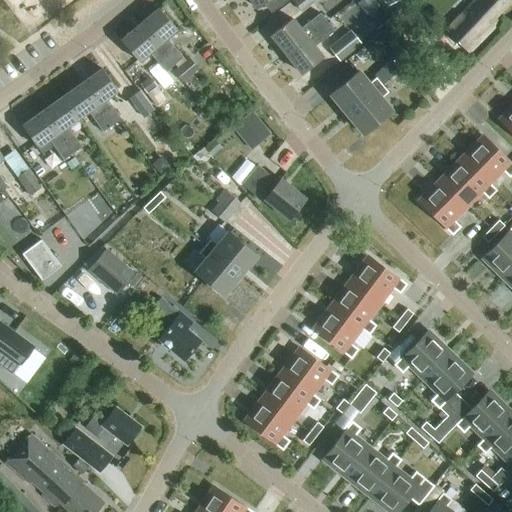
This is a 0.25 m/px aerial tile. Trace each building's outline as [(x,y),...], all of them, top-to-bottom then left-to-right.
[(252,0),(259,8),(269,0),(252,0)] [(294,0),(293,1),(302,13),(318,0),(294,0)] [(372,0),(361,0),(356,5),(366,17),(376,9),(378,7),(372,0)] [(495,18),(511,0),(477,0),(472,7),(471,7),(447,31),(469,53),(499,22),(495,18)] [(140,26),(174,65),(183,58),(167,38),(177,30),(159,9),(140,26)] [(286,55),(328,23),(320,13),(301,29),(293,18),(271,35),(286,55)] [(328,23),(286,55),(302,74),(323,58),(315,47),(334,31),(328,23)] [(166,72),(174,65),(140,26),(121,42),(139,63),(149,53),(166,72)] [(340,61),(361,45),(350,31),(329,48),(340,61)] [(398,72),(405,68),(399,58),(392,62),(398,72)] [(182,83),(186,80),(198,70),(190,59),(174,72),(182,83)] [(358,71),(329,95),(346,115),(382,86),(398,72),(392,62),(392,61),(374,75),(376,77),(368,84),(358,71)] [(405,68),(398,72),(404,82),(411,78),(405,68)] [(82,85),(112,126),(121,119),(106,99),(117,91),(103,70),(82,85)] [(150,79),(140,85),(147,94),(156,88),(153,83),(150,79)] [(103,132),(112,126),(82,85),(63,99),(77,119),(88,111),(103,132)] [(382,86),(346,115),(362,135),(391,111),(380,98),(387,93),(382,86)] [(154,110),(140,91),(129,99),(143,119),(154,110)] [(67,126),(77,119),(63,99),(43,113),(72,154),(82,147),(67,126)] [(201,105),(195,111),(202,118),(208,113),(201,105)] [(511,107),(499,121),(511,133),(511,107)] [(64,160),(72,154),(43,113),(23,127),(37,148),(49,139),(64,160)] [(252,114),(233,129),(244,142),(262,127),(252,114)] [(511,165),(483,137),(462,158),(489,185),(503,171),(509,177),(511,174),(511,165)] [(440,180),(467,207),(481,193),(488,199),(495,191),(489,185),(462,158),(440,180)] [(288,221),(305,201),(281,180),(277,185),(256,168),(243,184),(255,195),(258,192),(265,198),(263,200),(288,221)] [(29,196),(41,188),(28,169),(17,178),(29,196)] [(453,221),(467,207),(440,180),(419,202),(452,235),(459,228),(453,221)] [(224,223),(240,205),(223,190),(214,201),(217,203),(210,211),(224,223)] [(140,252),(152,234),(132,220),(119,238),(140,252)] [(498,221),(490,229),(495,235),(504,227),(498,221)] [(511,228),(482,259),(503,280),(511,270),(511,228)] [(495,235),(490,229),(481,238),(487,244),(495,235)] [(211,252),(243,277),(261,254),(229,230),(216,246),(210,241),(205,247),(211,252)] [(41,240),(21,255),(42,281),(61,267),(41,240)] [(194,275),(225,300),(243,277),(211,252),(205,247),(198,256),(204,261),(194,275)] [(134,274),(105,249),(87,271),(116,296),(134,274)] [(349,282),(380,305),(392,288),(399,293),(405,285),(368,257),(349,282)] [(511,288),(511,270),(503,280),(511,288)] [(368,321),(380,305),(349,282),(331,306),(361,329),(368,334),(375,326),(368,321)] [(166,351),(169,349),(183,361),(200,340),(176,320),(179,316),(168,307),(169,305),(161,298),(148,313),(168,330),(159,341),(162,343),(160,347),(166,351)] [(349,345),(361,329),(331,306),(313,331),(350,359),(356,350),(349,345)] [(406,310),(399,319),(405,324),(413,315),(406,310)] [(405,324),(399,319),(391,328),(398,333),(405,324)] [(0,367),(12,376),(20,365),(21,365),(34,348),(0,322),(0,367)] [(422,381),(449,354),(427,332),(394,366),(402,373),(408,367),(422,381)] [(382,364),(390,354),(383,348),(375,358),(382,364)] [(281,373),(312,396),(323,380),(330,385),(337,377),(299,349),(281,373)] [(449,354),(422,381),(437,395),(431,401),(438,409),(471,375),(449,354)] [(263,398),(293,420),(305,404),(312,409),(319,401),(312,396),(281,373),(263,398)] [(360,414),(375,394),(364,385),(349,405),(360,414)] [(483,440),(510,413),(488,392),(455,425),(463,433),(469,426),(483,440)] [(396,408),(402,402),(392,393),(387,400),(396,408)] [(281,437),(293,420),(263,398),(244,422),(282,450),(288,442),(281,437)] [(335,410),(341,415),(349,405),(342,400),(335,410)] [(391,422),(397,416),(387,407),(381,414),(391,422)] [(109,444),(115,436),(126,444),(139,427),(114,408),(106,419),(97,412),(86,427),(109,444)] [(505,462),(511,454),(511,415),(510,413),(483,440),(477,446),(485,454),(491,448),(505,462)] [(435,431),(429,437),(438,444),(443,438),(455,425),(447,417),(435,431)] [(419,429),(429,437),(435,431),(425,422),(419,429)] [(315,438),(322,428),(316,423),(308,433),(315,438)] [(351,423),(322,460),(347,479),(370,449),(354,436),(359,429),(351,423)] [(100,473),(113,457),(76,427),(63,444),(100,473)] [(413,442),(419,436),(410,428),(405,434),(413,442)] [(315,438),(308,433),(302,442),(308,446),(315,438)] [(84,483),(66,468),(30,435),(5,463),(29,485),(31,482),(43,493),(41,496),(55,508),(59,503),(69,511),(95,511),(104,503),(83,484),(84,483)] [(428,444),(419,436),(413,442),(422,450),(428,444)] [(386,461),(370,449),(347,479),(371,498),(394,468),(400,461),(391,454),(386,461)] [(81,475),(88,468),(79,459),(72,466),(81,475)] [(394,468),(371,498),(388,511),(397,511),(409,498),(423,479),(415,473),(410,480),(394,468)] [(474,477),(483,485),(488,478),(480,470),(474,477)] [(39,511),(0,473),(0,494),(18,511),(39,511)] [(488,478),(483,485),(492,493),(498,486),(488,478)] [(433,487),(423,479),(409,498),(418,505),(433,487)] [(478,499),(483,493),(474,485),(469,491),(478,499)] [(252,511),(217,488),(200,511),(252,511)] [(492,501),(483,493),(478,499),(487,507),(492,501)] [(450,511),(445,508),(450,501),(442,494),(428,511),(450,511)]
